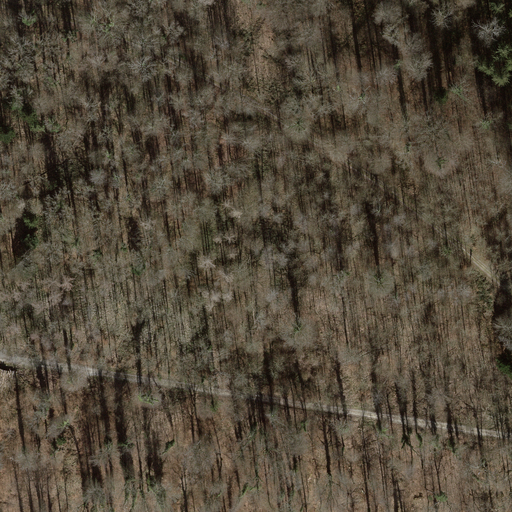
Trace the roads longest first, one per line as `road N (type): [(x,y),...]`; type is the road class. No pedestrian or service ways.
road 1 (track): [(0,2),(87,23),(263,104),(357,161),(511,289)]
road 2 (track): [(511,436),(0,356)]
